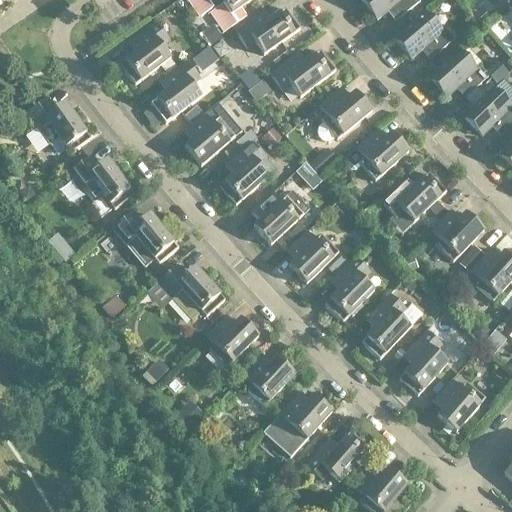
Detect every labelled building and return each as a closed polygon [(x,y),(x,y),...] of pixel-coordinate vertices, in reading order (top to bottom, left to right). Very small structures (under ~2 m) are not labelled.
[(189,0),(188,1),(201,18),(213,9),(214,10),(227,28),(231,29),(243,20),(243,16),(240,11),(254,0),(189,0)] [(376,22),(386,14),(390,11),(397,21),(419,3),(416,0),(360,0),(360,1),(376,22)] [(285,11),(269,22),(262,12),(233,33),(246,50),(254,45),(263,57),(300,31),(285,11)] [(411,61),(420,53),(424,50),(432,59),(453,41),(444,31),(441,34),(425,14),(393,41),(411,61)] [(473,20),(465,27),(471,33),(479,26),(473,20)] [(155,25),(132,43),(127,47),(134,56),(119,68),(134,88),(170,61),(161,49),(169,42),(155,25)] [(202,36),(211,48),(222,40),(213,28),(202,36)] [(215,51),(214,51),(220,60),(228,54),(222,45),(215,51)] [(320,53),(304,65),(297,55),(269,77),(282,94),(290,88),(299,100),(335,73),(320,53)] [(446,100),(455,91),(458,88),(467,98),(488,79),(478,69),(475,71),(458,53),(428,80),(446,100)] [(186,63),(163,81),(158,85),(165,94),(150,106),(165,126),(201,99),(191,87),(199,81),(186,63)] [(511,67),(509,64),(503,69),(508,75),(511,71),(511,67)] [(497,66),(486,76),(496,87),(507,77),(497,66)] [(320,123),(323,126),(320,128),(318,131),(317,135),(318,139),(320,142),(324,143),(328,143),(331,142),(334,139),(336,142),(371,114),(355,94),(348,100),(341,90),(318,109),(326,118),(320,123)] [(481,138),(491,129),(494,126),(502,135),(511,125),(511,106),(510,109),(492,90),(463,119),(481,138)] [(47,101),(26,115),(48,147),(58,140),(69,156),(90,142),(64,105),(55,112),(47,101)] [(217,105),(205,116),(182,135),(190,144),(184,149),(200,169),(241,134),(217,105)] [(274,132),(264,140),(272,149),(282,141),(274,132)] [(377,132),(355,151),(342,163),(352,174),(354,174),(360,168),(374,184),(408,154),(391,135),(385,141),(377,132)] [(248,133),(235,145),(241,152),(255,140),(248,133)] [(511,169),(511,142),(499,157),(511,169)] [(232,177),(218,190),(235,209),(268,179),(268,178),(275,172),(265,161),(266,161),(251,144),(229,164),(224,168),(232,177)] [(69,174),(82,191),(92,204),(102,197),(114,213),(134,197),(106,162),(97,169),(89,159),(69,174)] [(305,165),(296,173),(303,181),(312,173),(305,165)] [(428,176),(414,189),(406,180),(380,205),(395,221),(402,214),(413,225),(430,209),(437,201),(445,194),(428,176)] [(272,195),(251,215),(259,224),(253,230),(258,236),(270,248),(303,217),(308,212),(291,194),(285,199),(280,204),(272,195)] [(437,201),(430,209),(440,219),(447,212),(437,201)] [(451,213),(430,234),(439,242),(434,247),(452,265),(483,233),(465,215),(459,221),(451,213)] [(112,230),(126,247),(145,269),(154,262),(158,267),(178,251),(149,217),(140,224),(132,214),(112,230)] [(286,254),(294,263),(288,269),(306,287),(338,255),(320,237),(315,242),(306,234),(286,254)] [(65,245),(55,253),(64,264),(74,256),(65,245)] [(474,247),(459,263),(468,271),(483,254),(474,247)] [(489,253),(469,274),(478,282),(473,288),(492,305),(511,282),(511,262),(503,254),(498,261),(489,253)] [(342,258),(328,273),(335,279),(349,265),(342,258)] [(417,270),(413,259),(404,263),(408,274),(417,270)] [(335,279),(333,280),(329,285),(337,294),(324,307),(342,325),(373,293),(363,282),(370,275),(354,260),(349,265),(335,279)] [(158,285),(172,301),(192,322),(201,314),(206,319),(224,303),(194,270),(185,277),(176,268),(158,285)] [(389,297),(369,318),(365,323),(374,331),(360,345),(379,362),(422,316),(411,306),(405,312),(389,297)] [(102,311),(111,321),(125,309),(116,299),(102,311)] [(225,318),(205,339),(213,347),(208,352),(226,370),(258,339),(240,321),(234,327),(225,318)] [(483,329),(475,330),(471,335),(480,343),(488,333),(483,329)] [(426,333),(406,355),(402,360),(411,368),(398,382),(417,399),(447,366),(435,355),(442,348),(426,333)] [(400,351),(393,358),(398,363),(405,355),(400,351)] [(261,357),(241,379),(250,387),(245,392),(263,409),(294,377),(276,360),(270,366),(261,357)] [(150,370),(148,372),(156,381),(168,369),(159,361),(150,370)] [(386,372),(381,367),(375,373),(380,378),(386,372)] [(432,404),(441,412),(436,419),(455,435),(484,401),(465,385),(460,390),(451,382),(432,404)] [(298,396),(278,417),(265,432),(293,457),(331,414),(312,398),(307,404),(298,396)] [(349,434),(337,449),(328,441),(304,468),(321,482),(328,475),(339,485),(368,451),(349,434)] [(511,465),(503,477),(511,483),(511,501),(507,507),(511,510),(511,465)] [(366,511),(385,511),(395,501),(406,487),(387,471),(382,477),(373,469),(354,491),(363,499),(358,505),(366,511)] [(258,497),(244,511),(265,511),(270,507),(258,497)]
